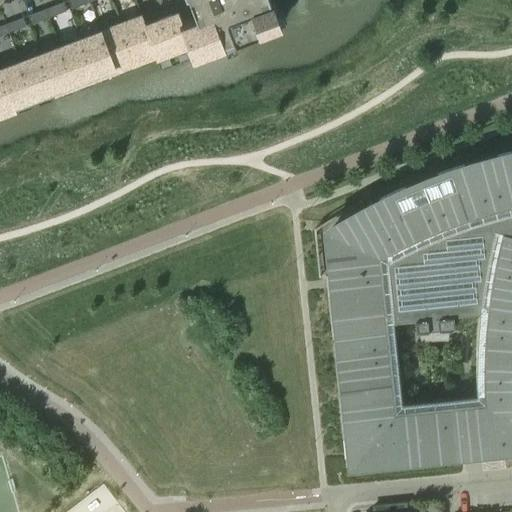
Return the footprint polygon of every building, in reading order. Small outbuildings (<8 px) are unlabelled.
[(178,12),(145,24),(152,44),(151,45),(155,55),(160,68),(224,44),(222,40),(232,36),(233,40),(280,22),(271,0),(270,0),(269,0),(189,0),(195,16),(181,21),(178,12)] [(61,3),(46,8),(49,17),(64,11),(61,3)] [(49,17),(46,8),(30,14),(33,22),(49,17)] [(142,16),(121,24),(135,62),(155,55),(151,45),(152,44),(145,24),(142,16)] [(21,18),(5,24),(8,32),(24,26),(21,18)] [(0,34),(8,32),(5,24),(0,25),(0,34)] [(121,24),(100,31),(115,70),(135,62),(121,24)] [(100,31),(80,39),(95,77),(115,70),(100,31)] [(80,39),(60,47),(75,85),(95,77),(80,39)] [(60,47),(40,54),(54,93),(75,85),(60,47)] [(40,54),(20,62),(34,100),(54,93),(40,54)] [(20,62),(0,69),(0,71),(14,108),(34,100),(20,62)] [(0,71),(0,113),(14,108),(0,71)] [(337,223),(328,228),(329,241),(332,273),(338,334),(338,337),(346,415),(350,458),(351,462),(356,461),(374,459),(396,457),(401,457),(440,453),(459,451),(459,444),(455,403),(454,399),(441,401),(440,397),(400,401),(394,337),(393,320),(414,318),(415,329),(420,329),(422,337),(422,339),(420,339),(418,340),(416,340),(416,341),(422,340),(427,339),(432,339),(438,338),(443,338),(448,338),(448,337),(447,337),(445,337),(443,337),(441,337),(441,327),(449,326),(448,314),(474,312),(474,318),(474,324),(474,331),(474,337),(474,349),(474,362),(474,375),(475,387),(475,397),(479,449),(479,451),(479,452),(480,454),(480,455),(480,456),(480,457),(481,458),(482,459),(483,459),(484,459),(485,459),(486,459),(487,458),(488,458),(488,457),(489,456),(489,455),(488,452),(497,451),(497,447),(502,447),(509,446),(511,445),(511,153),(506,155),(500,157),(494,158),(482,161),(469,165),(458,168),(446,172),(434,177),(422,181),(411,186),(399,191),(388,196),(376,202),(366,207),(357,212),(347,217),(337,223)] [(374,505),(374,511),(398,511),(398,502),(374,505)]
